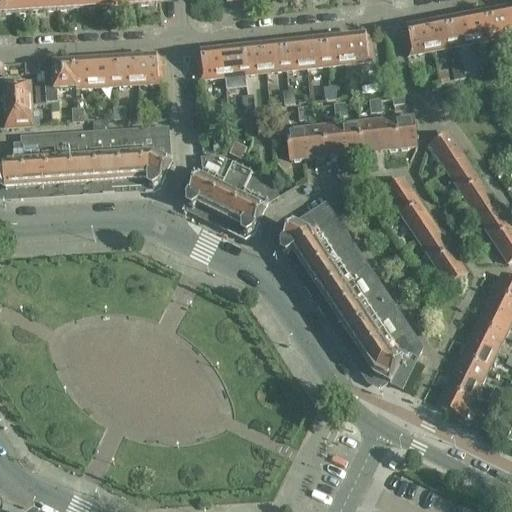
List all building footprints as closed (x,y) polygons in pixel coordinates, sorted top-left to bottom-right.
[(0,0),(0,17),(16,16),(14,0),(0,0)] [(36,15),(35,0),(14,0),(16,16),(36,15)] [(57,14),(56,0),(35,0),(36,15),(57,14)] [(77,12),(76,0),(56,0),(57,14),(77,12)] [(98,11),(97,0),(76,0),(77,12),(98,11)] [(119,10),(117,0),(97,0),(98,11),(119,10)] [(139,8),(138,0),(117,0),(119,10),(139,8)] [(160,7),(159,0),(138,0),(139,8),(160,7)] [(511,39),(511,25),(510,14),(490,18),(494,43),(511,39)] [(494,43),(490,18),(470,22),(474,47),(494,43)] [(474,47),(470,22),(449,26),(454,51),(474,47)] [(454,51),(449,26),(429,30),(434,55),(454,51)] [(434,55),(429,30),(403,35),(407,60),(434,55)] [(375,65),(373,40),(346,43),(348,68),(375,65)] [(348,68),(346,43),(325,45),(328,70),(348,68)] [(328,70),(325,45),(305,47),(308,72),(328,70)] [(308,72),(305,47),(284,49),(287,75),(308,72)] [(287,75),(284,49),(264,52),(267,77),(287,75)] [(267,77),(264,52),(244,54),(246,79),(267,77)] [(246,79),(244,54),(223,56),(226,81),(246,79)] [(226,81),(223,56),(196,59),(199,84),(226,81)] [(165,87),(164,62),(137,63),(138,89),(165,87)] [(138,89),(137,63),(116,65),(118,90),(138,89)] [(118,90),(116,65),(96,66),(97,91),(118,90)] [(97,91),(96,66),(75,67),(77,92),(97,91)] [(77,92),(75,67),(54,69),(55,87),(45,88),(46,94),(77,92)] [(31,108),(29,87),(4,89),(6,110),(31,108)] [(32,129),(31,108),(6,110),(7,131),(32,129)] [(418,150),(414,121),(396,123),(399,152),(400,152),(402,153),(408,153),(410,151),(418,150)] [(399,152),(396,123),(378,124),(381,154),(388,153),(390,154),(396,154),(398,152),(399,152)] [(110,136),(109,124),(96,125),(97,137),(110,136)] [(381,154),(378,124),(360,126),(363,156),(364,156),(366,157),(372,156),(374,155),(381,154)] [(363,156),(360,126),(342,128),(345,158),(352,157),(354,158),(360,158),(362,156),(363,156)] [(345,158),(342,128),(324,130),(327,160),(328,160),(330,161),(337,160),(338,159),(345,158)] [(327,160),(324,130),(306,132),(309,162),(317,161),(318,162),(325,161),(326,160),(327,160)] [(169,140),(169,132),(161,133),(162,141),(169,140)] [(309,162),(306,132),(288,134),(291,164),(293,163),(294,164),(301,164),(302,162),(309,162)] [(162,141),(161,133),(143,134),(144,142),(162,141)] [(144,142),(143,134),(120,136),(120,144),(144,142)] [(120,136),(110,136),(97,137),(97,145),(120,144),(120,136)] [(97,145),(97,137),(72,139),(72,147),(97,145)] [(465,161),(458,151),(449,138),(431,150),(447,174),(465,161)] [(72,147),(72,139),(47,140),(47,148),(72,147)] [(48,159),(47,148),(47,140),(23,142),(24,147),(25,179),(23,179),(24,197),(48,196),(47,177),(49,177),(48,159)] [(25,179),(24,147),(14,148),(15,165),(3,165),(0,167),(0,195),(5,198),(24,197),(23,179),(25,179)] [(161,190),(171,168),(155,160),(154,152),(144,153),(145,171),(143,171),(144,189),(150,189),(150,193),(154,195),(161,190)] [(144,189),(143,171),(145,171),(144,153),(120,154),(121,173),(119,173),(120,191),(144,189)] [(120,191),(119,173),(121,173),(120,154),(96,156),(97,174),(95,174),(96,192),(120,191)] [(96,192),(95,174),(97,174),(96,156),(72,157),(73,176),(71,176),(72,194),(96,192)] [(72,194),(71,176),(73,176),(72,157),(48,159),(49,177),(47,177),(48,196),(72,194)] [(216,202),(225,185),(218,182),(227,165),(220,161),(203,163),(204,175),(189,204),(189,212),(193,214),(196,212),(207,218),(214,201),(216,202)] [(480,185),(474,176),(465,161),(447,174),(462,197),(480,185)] [(269,207),(279,201),(270,186),(233,168),(225,185),(246,196),(238,213),(240,214),(232,230),(244,236),(244,239),(248,241),(254,237),(269,207)] [(421,207),(415,198),(405,183),(387,196),(403,220),(421,207)] [(238,213),(246,196),(225,185),(216,202),(214,201),(207,218),(232,230),(240,214),(238,213)] [(496,208),(489,198),(480,185),(462,197),(477,220),(496,208)] [(310,250),(324,241),(334,234),(341,229),(327,207),(296,228),(283,251),(283,259),(287,261),(290,258),(294,264),(311,252),(310,250)] [(436,231),(430,221),(421,207),(403,220),(418,243),(436,231)] [(511,231),(505,222),(496,208),(477,220),(493,244),(511,231)] [(354,249),(341,229),(334,234),(347,253),(354,249)] [(452,254),(446,245),(436,231),(418,243),(434,266),(452,254)] [(511,265),(511,232),(511,231),(493,244),(509,267),(511,265)] [(323,269),(337,261),(324,241),(310,250),(311,252),(294,264),(307,284),(325,272),(323,269)] [(368,269),(354,249),(347,253),(361,274),(368,269)] [(468,278),(461,268),(452,254),(434,266),(449,290),(468,278)] [(336,290),(350,281),(337,261),(323,269),(325,272),(307,284),(320,303),(337,292),(336,290)] [(349,310),(363,300),(374,293),(381,289),(368,269),(361,274),(350,281),(336,290),(337,292),(320,303),(333,323),(350,311),(349,310)] [(511,303),(511,283),(503,279),(499,286),(498,287),(495,292),(495,294),(495,295),(511,303)] [(395,310),(381,289),(374,293),(388,314),(395,310)] [(511,324),(511,303),(495,295),(494,296),(492,297),(489,303),(490,305),(487,311),(511,324)] [(363,331),(377,321),(363,300),(349,310),(350,311),(333,323),(347,344),(364,333),(363,331)] [(377,350),(408,329),(395,310),(388,314),(377,321),(363,331),(364,333),(347,344),(360,364),(378,352),(377,350)] [(505,341),(511,327),(511,324),(487,311),(483,318),(482,319),(479,324),(479,326),(479,328),(505,341)] [(497,357),(505,341),(479,328),(478,329),(476,330),(473,335),(474,337),(471,344),(497,357)] [(403,393),(423,352),(408,329),(377,350),(378,352),(360,364),(375,386),(380,388),(384,386),(385,384),(403,393)] [(489,373),(497,357),(471,344),(467,350),(466,351),(463,357),(463,359),(463,360),(489,373)] [(481,389),(489,373),(463,360),(462,361),(460,362),(457,367),(458,370),(455,376),(481,389)] [(473,406),(481,389),(455,376),(451,382),(450,383),(447,389),(447,391),(447,392),(473,406)] [(498,403),(502,394),(497,391),(492,400),(498,403)] [(465,422),(473,406),(447,392),(446,393),(444,394),(441,400),(442,402),(438,409),(465,422)] [(503,406),(508,397),(502,394),(498,403),(503,406)] [(489,434),(494,425),(488,422),(484,431),(489,434)]
